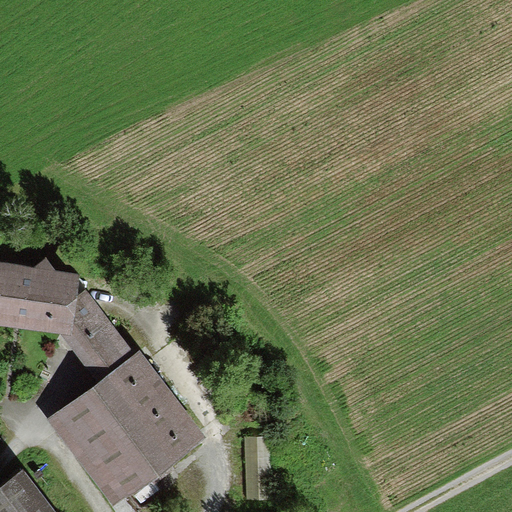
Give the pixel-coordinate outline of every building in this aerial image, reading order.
[(68,332),(74,292),(77,270),(0,258),(0,321),(22,324),(68,332)] [(101,377),(134,351),(84,286),(74,292),(68,332),(101,377)] [(44,420),(108,503),(203,432),(139,348),(134,351),(101,377),(44,420)] [(245,497),(268,496),(266,437),(243,438),(245,497)] [(0,511),(60,511),(22,463),(0,480),(0,511)]
